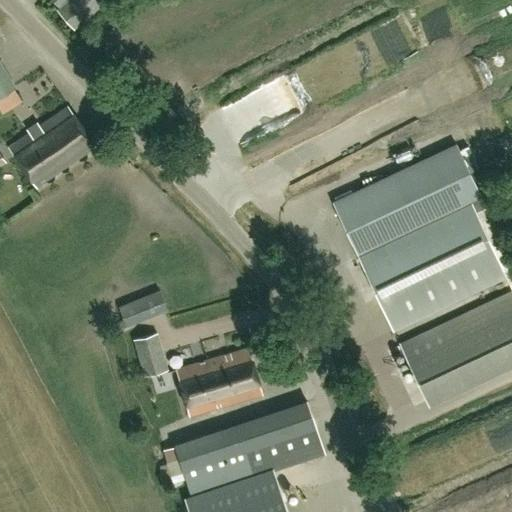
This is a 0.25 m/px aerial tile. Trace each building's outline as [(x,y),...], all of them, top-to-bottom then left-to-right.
[(51,0),(59,7),(56,9),(74,29),(106,0),(51,0)] [(201,22),(176,31),(180,43),(205,34),(201,22)] [(0,96),(15,87),(0,62),(0,96)] [(36,187),(96,146),(67,106),(7,147),(36,187)] [(2,148),(0,149),(0,168),(11,162),(2,148)] [(392,329),(506,276),(446,151),(333,204),(392,329)] [(126,326),(167,310),(159,290),(119,305),(126,326)] [(428,404),(511,364),(511,291),(400,344),(428,404)] [(143,376),(168,369),(157,332),(133,339),(143,376)] [(189,416),(262,394),(248,348),(175,369),(189,416)] [(392,388),(404,385),(401,370),(389,373),(392,388)] [(307,400),(174,444),(191,495),(185,497),(190,511),(286,511),(272,468),(324,450),(307,400)] [(483,460),(511,445),(511,423),(475,442),(483,460)] [(511,478),(483,490),(491,509),(511,501),(511,478)]
